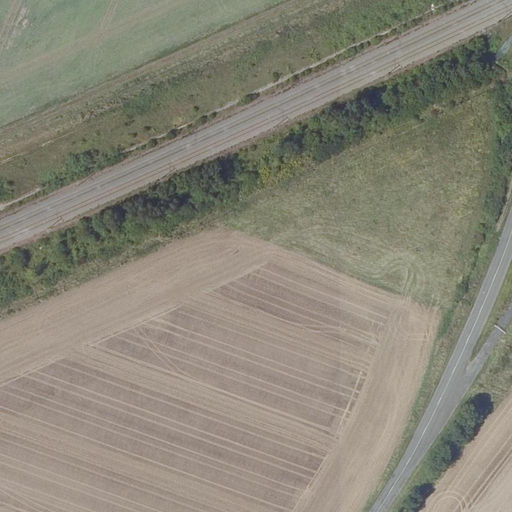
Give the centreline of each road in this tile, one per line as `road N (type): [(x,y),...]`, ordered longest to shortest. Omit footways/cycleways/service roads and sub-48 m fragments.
road 1 (track): [(0,135),(303,0)]
road 2 (secondary): [(376,511),(423,434),(511,231)]
